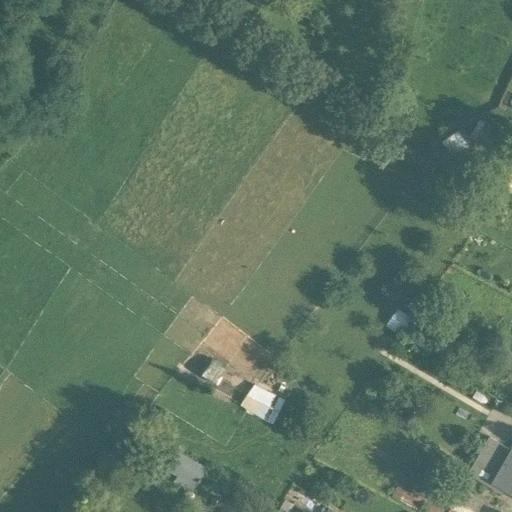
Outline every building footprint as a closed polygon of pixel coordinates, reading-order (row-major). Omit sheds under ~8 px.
[(511,160),(511,144),(508,143),(508,135),(479,117),(468,135),(501,156),(511,160)] [(452,156),(467,145),(457,129),(441,140),(452,156)] [(401,334),(412,318),(397,308),(386,323),(401,334)] [(418,321),(406,340),(430,355),(438,343),(424,334),(428,328),(418,321)] [(272,424),(284,399),(254,384),(240,404),(272,424)] [(511,450),(510,449),(488,437),(467,473),(505,496),(510,487),(511,487),(511,450)] [(191,492),(205,466),(175,449),(164,469),(176,475),(172,481),(191,492)] [(443,511),(445,509),(424,498),(417,511),(443,511)]
